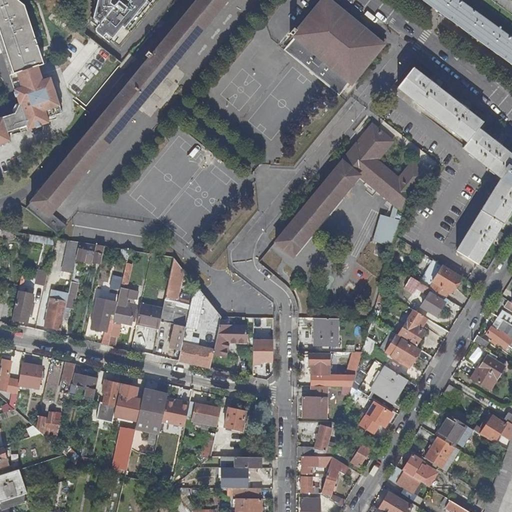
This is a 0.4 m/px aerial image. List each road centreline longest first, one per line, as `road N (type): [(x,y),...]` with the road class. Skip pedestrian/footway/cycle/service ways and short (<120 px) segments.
road 1 (residential): [(282,396),(283,301),(240,256),(411,31)]
road 2 (residential): [(352,511),(511,244)]
road 3 (residential): [(282,396),(0,338)]
road 4 (unknown): [(488,283),(444,253),(435,235),(465,162),(406,108)]
road 5 (residential): [(411,31),(511,108)]
